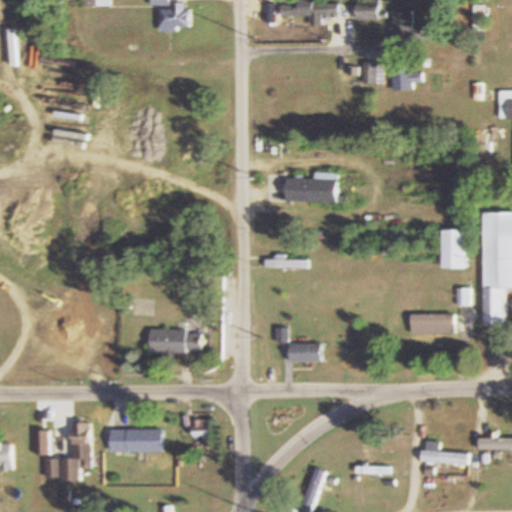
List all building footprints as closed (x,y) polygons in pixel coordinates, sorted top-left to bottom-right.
[(311,16),(311,25),(322,25),(322,16),(341,16),(340,0),(281,2),(281,17),(311,16)] [(380,20),(380,2),(357,2),(357,20),(380,20)] [(192,9),(162,9),(162,27),(192,27),(192,9)] [(414,10),(393,10),(393,43),(433,43),(433,30),(414,30),(414,10)] [(365,85),(379,85),(379,64),(365,64),(365,85)] [(511,91),(499,92),(499,121),(511,120),(511,91)] [(337,174),(314,174),(313,179),(286,179),(286,202),(337,203),(337,174)] [(511,289),(511,215),(483,215),(483,325),(505,325),(505,290),(511,289)] [(440,231),(440,270),(465,270),(465,231),(440,231)] [(307,268),(307,259),(265,259),(265,268),(307,268)] [(410,315),(410,334),(454,334),(454,315),(410,315)] [(289,344),(289,329),(277,329),(277,344),(288,344),(288,362),(322,362),(322,344),(289,344)] [(150,354),(203,354),(203,331),(150,331),(150,354)] [(211,420),(193,420),(193,438),(211,438),(211,420)] [(91,424),(72,424),(72,460),(45,460),(45,481),(80,481),(80,469),(91,470),(91,424)] [(162,430),(111,430),(111,452),(162,452),(162,430)] [(35,431),(35,455),(50,455),(50,431),(35,431)] [(511,438),(478,439),(478,451),(511,450),(511,438)] [(0,469),(13,469),(12,444),(0,444),(0,469)] [(469,453),(420,451),(420,463),(469,465),(469,453)] [(300,511),(312,511),(326,473),(315,469),(300,511)]
